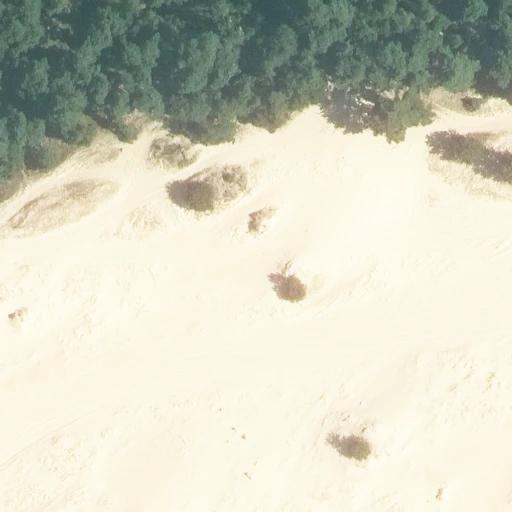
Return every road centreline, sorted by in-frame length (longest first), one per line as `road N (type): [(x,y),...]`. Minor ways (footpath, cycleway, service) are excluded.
road 1 (track): [(0,246),(125,203),(511,107)]
road 2 (track): [(511,306),(305,357),(87,388),(0,432)]
